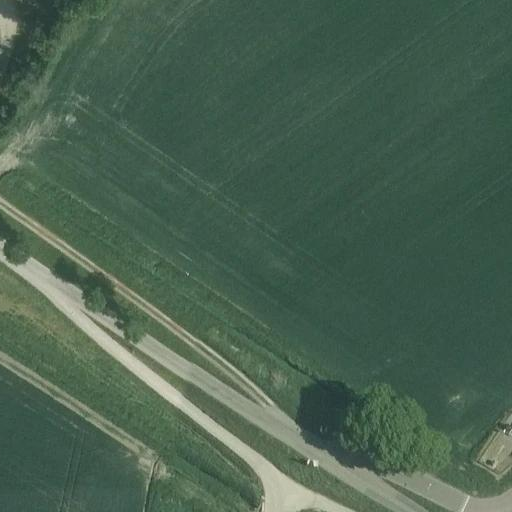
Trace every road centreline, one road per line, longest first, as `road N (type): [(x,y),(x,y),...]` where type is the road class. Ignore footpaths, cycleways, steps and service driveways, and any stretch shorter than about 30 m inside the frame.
road 1 (track): [(317,453),(215,363),(0,209)]
road 2 (unclassified): [(344,511),(285,491),(65,294)]
road 3 (tertiary): [(317,453),(65,294)]
road 4 (residential): [(317,453),(363,457),(480,511)]
